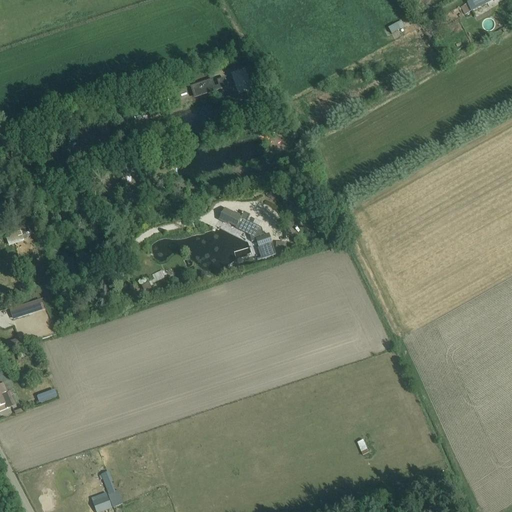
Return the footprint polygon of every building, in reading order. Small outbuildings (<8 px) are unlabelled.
[(475,0),(461,8),(464,16),(497,0),(475,0)] [(388,29),(391,35),(400,30),(404,28),(401,22),(398,24),(397,22),(395,23),(396,25),(388,29)] [(212,81),(191,88),(194,100),(228,88),(225,79),(217,81),(219,87),(215,88),(212,81)] [(113,124),(101,130),(106,141),(111,139),(109,134),(116,131),(113,124)] [(225,209),(218,222),(228,227),(229,225),(236,229),(236,230),(250,237),(252,243),(256,242),(258,249),(257,250),(261,260),(257,261),(257,262),(276,256),(269,235),(264,237),(262,230),(248,222),(250,217),(249,216),(243,213),(242,217),(234,213),(234,214),(225,209)] [(21,232),(6,237),(9,248),(24,243),(21,232)] [(156,274),(148,278),(154,292),(169,285),(162,271),(159,273),(156,274)] [(147,298),(154,294),(149,284),(142,288),(147,298)] [(41,301),(10,310),(13,320),(45,310),(41,301)] [(9,351),(20,348),(18,340),(6,343),(9,351)] [(6,385),(0,387),(0,412),(19,405),(8,378),(4,379),(6,385)] [(55,391),(37,398),(39,404),(40,404),(41,405),(57,399),(55,391)] [(357,444),(363,457),(369,455),(363,441),(357,444)] [(113,509),(123,505),(118,491),(115,492),(112,484),(113,483),(109,473),(101,476),(99,477),(101,481),(103,481),(108,495),(113,509)] [(96,511),(105,511),(112,510),(107,496),(106,494),(91,500),(92,502),(96,511)]
